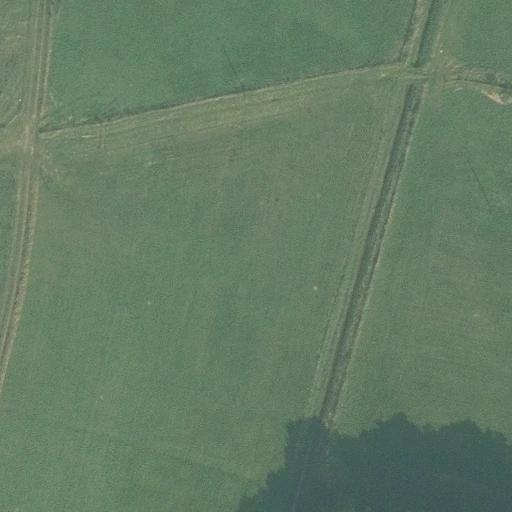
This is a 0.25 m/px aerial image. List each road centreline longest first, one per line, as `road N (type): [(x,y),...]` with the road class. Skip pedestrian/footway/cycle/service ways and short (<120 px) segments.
road 1 (track): [(472,93),(391,75),(30,146)]
road 2 (track): [(43,0),(20,266),(0,343)]
